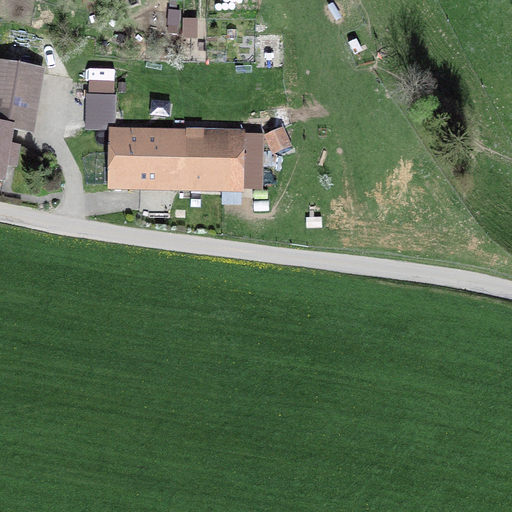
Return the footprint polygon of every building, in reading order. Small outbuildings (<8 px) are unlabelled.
[(199,34),(200,13),(185,13),(185,34),(199,34)] [(41,73),(0,66),(0,128),(8,129),(31,133),(41,73)] [(113,98),(91,97),(90,129),(112,130),(113,98)] [(286,125),(267,130),(271,149),(291,144),(286,125)] [(0,175),(0,176),(8,129),(0,128),(0,175)] [(241,142),(114,142),(114,182),(160,183),(160,178),(207,178),(207,183),(241,183),(241,142)]
